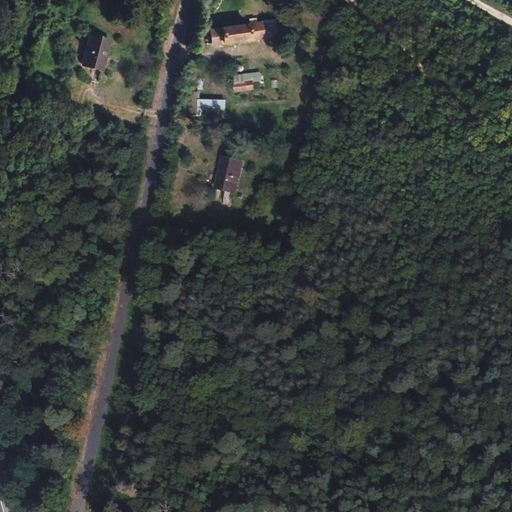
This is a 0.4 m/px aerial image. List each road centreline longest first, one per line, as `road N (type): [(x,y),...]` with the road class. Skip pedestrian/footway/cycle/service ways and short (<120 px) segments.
road 1 (unclassified): [(80,511),(185,0)]
road 2 (unknown): [(511,163),(342,0)]
